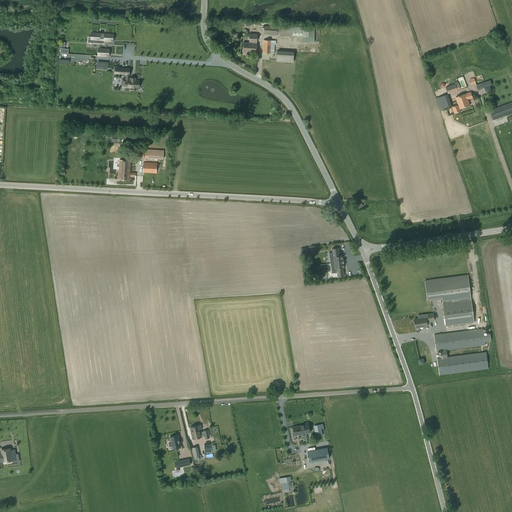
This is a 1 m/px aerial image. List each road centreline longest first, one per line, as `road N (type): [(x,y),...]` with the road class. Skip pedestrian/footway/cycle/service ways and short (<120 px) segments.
road 1 (unclassified): [(0,416),(411,387)]
road 2 (tertiary): [(337,203),(0,185)]
road 3 (unclassified): [(337,203),(287,104),(208,43),(204,0)]
road 4 (tertiary): [(362,248),(511,228)]
road 5 (unclassified): [(411,387),(362,248)]
road 6 (unclassified): [(445,511),(411,387)]
